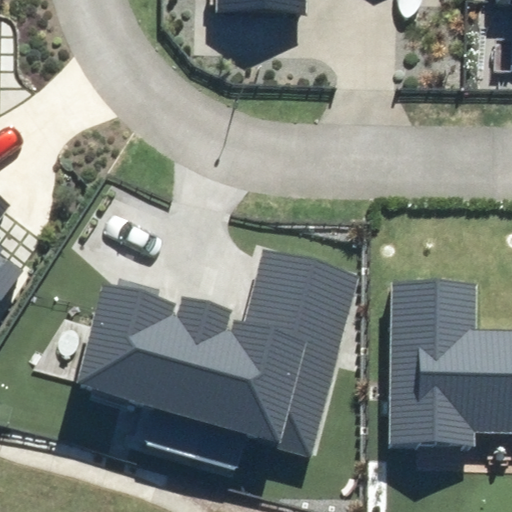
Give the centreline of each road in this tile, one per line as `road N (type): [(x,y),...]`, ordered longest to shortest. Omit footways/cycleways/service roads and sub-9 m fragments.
road 1 (residential): [(511,145),(242,136),(201,124),(158,97)]
road 2 (residential): [(158,97),(115,62),(84,0)]
